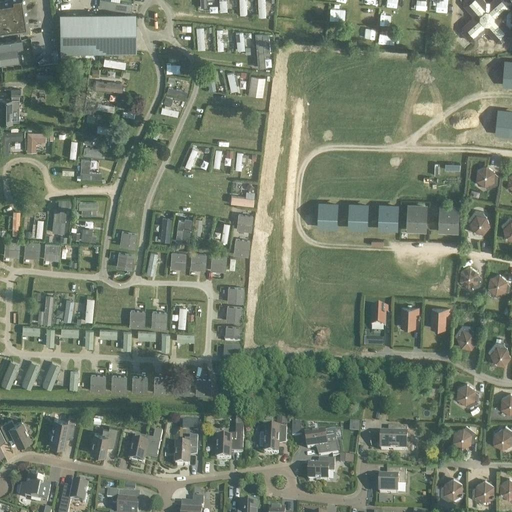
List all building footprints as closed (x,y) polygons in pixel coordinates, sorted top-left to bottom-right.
[(0,31),(13,30),(14,32),(17,32),(29,30),(24,0),(8,0),(9,1),(0,2),(0,31)] [(216,0),(217,11),(225,11),(225,0),(216,0)] [(237,0),(238,14),(246,14),(245,0),(237,0)] [(264,16),(263,0),(255,0),(256,16),(264,16)] [(413,0),(414,9),(425,10),(425,0),(413,0)] [(463,0),(463,5),(464,5),(472,14),(472,18),(462,26),(462,32),(469,40),(475,40),(484,32),(488,32),(496,41),(502,42),(510,34),(510,29),(502,19),(502,16),(511,7),(511,2),(510,0),(490,0),(489,2),(486,1),(484,0),(463,0)] [(293,16),(294,5),(278,5),(278,15),(293,16)] [(135,13),(59,14),(60,52),(136,51),(135,13)] [(364,24),(374,24),(374,15),(365,14),(364,24)] [(430,17),(429,24),(439,25),(440,18),(430,17)] [(413,26),(422,27),(423,19),(414,18),(413,26)] [(203,27),(194,27),(195,50),(204,49),(203,27)] [(222,35),(230,35),(230,28),(214,29),(215,50),(223,50),(222,35)] [(360,28),(359,38),(374,39),(374,29),(360,28)] [(381,29),(380,39),(391,39),(391,29),(381,29)] [(243,50),(242,38),(250,38),(250,31),(233,31),(234,51),(243,50)] [(328,40),(339,41),(340,33),(329,31),(328,40)] [(267,32),(253,33),(254,67),(263,66),(262,54),(268,54),(267,32)] [(429,44),(438,45),(438,35),(429,35),(429,44)] [(21,40),(0,42),(0,64),(19,62),(17,50),(22,49),(21,40)] [(102,64),(124,68),(125,61),(103,57),(102,64)] [(182,74),(183,63),(166,63),(166,73),(182,74)] [(213,89),(212,67),(204,67),(206,90),(213,89)] [(53,76),(36,74),(36,81),(53,83),(53,76)] [(495,74),(494,91),(503,92),(505,75),(495,74)] [(511,75),(505,75),(503,92),(511,93),(511,75)] [(94,89),(120,91),(120,82),(94,81),(94,89)] [(183,98),(185,91),(165,86),(163,92),(183,98)] [(159,105),(177,110),(179,106),(170,103),(172,96),(163,93),(159,105)] [(0,99),(0,121),(11,122),(11,120),(18,120),(18,96),(12,96),(12,99),(0,99)] [(97,103),(96,109),(113,111),(114,106),(97,103)] [(176,116),(177,111),(159,107),(158,113),(176,116)] [(493,115),(492,133),(501,134),(503,117),(493,115)] [(511,117),(503,117),(501,134),(511,135),(511,123),(511,117)] [(147,136),(156,140),(160,130),(150,127),(147,136)] [(26,133),(26,153),(35,153),(35,142),(45,142),(45,134),(26,133)] [(88,144),(96,146),(98,138),(90,136),(88,144)] [(104,157),(104,149),(83,147),(82,155),(104,157)] [(191,147),(182,166),(189,169),(197,150),(191,147)] [(212,167),(219,168),(220,149),(213,149),(212,167)] [(231,158),(232,149),(224,149),(223,157),(231,158)] [(241,162),(247,163),(248,153),(235,151),(233,169),(240,170),(241,162)] [(100,172),(89,171),(89,159),(79,159),(79,178),(100,179),(100,172)] [(497,184),(498,175),(494,175),(494,171),(486,165),(477,170),(476,180),(485,186),(485,185),(487,189),(497,184)] [(243,185),(242,196),(228,196),(228,204),(252,204),(253,185),(243,185)] [(66,209),(67,199),(57,199),(56,208),(66,209)] [(317,205),(316,223),(325,224),(326,206),(317,205)] [(326,206),(325,224),(335,224),(336,206),(326,206)] [(348,207),(347,224),(357,225),(358,207),(348,207)] [(358,207),(357,225),(367,225),(367,208),(358,207)] [(408,207),(407,229),(417,229),(417,207),(408,207)] [(417,207),(417,229),(426,230),(427,207),(417,207)] [(378,208),(378,225),(387,226),(388,208),(378,208)] [(388,208),(387,226),(397,226),(398,208),(388,208)] [(440,208),(439,230),(449,230),(449,208),(440,208)] [(449,208),(449,230),(458,231),(459,209),(449,208)] [(63,233),(64,210),(51,209),(51,232),(63,233)] [(17,235),(18,211),(10,210),(10,235),(17,235)] [(474,232),(483,233),(490,226),(486,216),(483,216),(483,212),(475,210),(467,220),(470,222),(474,232)] [(234,230),(250,231),(251,215),(235,213),(234,230)] [(151,239),(167,242),(170,218),(161,217),(158,235),(152,234),(151,239)] [(511,217),(510,217),(501,225),(504,228),(503,228),(506,238),(511,239),(511,217)] [(175,241),(188,242),(189,218),(176,218),(175,241)] [(199,242),(200,218),(193,218),(192,242),(199,242)] [(225,243),(230,224),(223,222),(218,241),(225,243)] [(94,242),(95,235),(90,235),(91,229),(80,228),(79,240),(94,242)] [(135,248),(135,232),(119,232),(118,247),(135,248)] [(233,238),(231,254),(246,256),(248,240),(233,238)] [(3,239),(2,255),(18,256),(18,240),(3,239)] [(22,241),(22,257),(38,258),(38,242),(22,241)] [(56,260),(59,245),(44,242),(41,258),(56,260)] [(91,257),(92,247),(81,246),(80,256),(91,257)] [(71,258),(71,248),(61,248),(60,258),(71,258)] [(114,266),(130,269),(133,254),(117,251),(114,266)] [(184,268),(185,252),(169,252),(169,268),(184,268)] [(189,252),(188,269),(204,270),(206,254),(189,252)] [(209,254),(208,270),(224,271),(225,255),(209,254)] [(460,281),(464,283),(468,287),(468,286),(470,290),(481,285),(482,277),(478,276),(478,273),(470,267),(461,271),(460,281)] [(490,278),(488,288),(496,294),(498,298),(509,294),(510,285),(506,285),(507,281),(500,274),(490,278)] [(224,302),(242,302),(242,287),(225,287),(224,302)] [(42,310),(36,309),(36,322),(50,322),(51,295),(43,295),(42,310)] [(84,299),(83,321),(92,321),(92,299),(84,299)] [(64,300),(61,321),(70,322),(73,301),(64,300)] [(223,342),(240,342),(241,306),(224,306),(223,342)] [(185,328),(185,307),(177,307),(176,327),(185,328)] [(389,313),(390,307),(372,307),(371,326),(385,327),(386,313),(389,313)] [(416,314),(419,314),(420,309),(402,308),(401,327),(415,328),(416,314)] [(449,310),(432,309),(431,328),(445,329),(446,315),(449,315),(449,310)] [(128,326),(143,325),(143,310),(127,310),(128,326)] [(165,327),(165,311),(149,311),(149,327),(165,327)] [(20,326),(20,334),(39,334),(39,326),(20,326)] [(461,347),(464,348),(471,349),(477,341),(473,331),(470,327),(462,326),(455,336),(458,338),(461,347)] [(46,328),(43,345),(52,347),(55,329),(46,328)] [(60,328),(59,336),(78,337),(79,329),(60,328)] [(93,348),(93,330),(84,330),(83,348),(93,348)] [(98,330),(98,338),(116,338),(116,330),(98,330)] [(137,331),(136,339),(155,339),(155,332),(137,331)] [(121,349),(131,350),(132,332),(122,332),(121,349)] [(194,341),(194,333),(176,333),(176,341),(194,341)] [(169,351),(170,334),(160,334),(160,351),(169,351)] [(384,339),(365,338),(364,346),(383,347),(384,339)] [(497,364),(505,365),(510,357),(507,348),(503,348),(504,344),(500,343),(495,343),(488,352),(491,354),(494,362),(494,364),(496,364),(497,364)] [(221,347),(221,362),(238,362),(239,347),(221,347)] [(0,379),(0,384),(7,388),(18,364),(9,360),(0,379)] [(28,389),(38,366),(29,361),(18,385),(28,389)] [(49,362),(39,385),(49,389),(59,366),(49,362)] [(68,372),(67,389),(76,390),(77,372),(68,372)] [(88,390),(104,391),(104,375),(88,375),(88,390)] [(108,391),(125,392),(126,376),(109,375),(108,391)] [(151,392),(168,393),(168,375),(151,375),(151,392)] [(131,376),(130,392),(145,392),(146,376),(131,376)] [(172,378),(172,393),(188,394),(188,378),(172,378)] [(193,394),(209,395),(210,379),(193,378),(193,394)] [(478,402),(479,394),(475,394),(475,390),(467,384),(458,389),(458,399),(466,404),(468,408),(478,402)] [(511,417),(511,394),(502,399),(501,409),(510,414),(511,417)] [(83,412),(77,412),(76,416),(70,414),(68,422),(55,420),(50,445),(64,448),(66,436),(73,438),(77,417),(82,418),(83,412)] [(231,435),(231,438),(218,438),(217,460),(231,460),(231,453),(243,454),(244,418),(236,418),(236,435),(231,435)] [(12,419),(0,425),(1,427),(7,439),(14,437),(18,445),(31,439),(22,423),(22,421),(14,425),(13,421),(12,419)] [(183,420),(183,429),(197,430),(198,420),(183,420)] [(358,432),(358,422),(348,422),(348,432),(358,432)] [(292,423),(292,437),(302,435),(300,423),(292,423)] [(475,442),(476,432),(466,425),(464,428),(455,432),(453,442),(460,447),(461,449),(463,448),(463,447),(471,444),(471,441),(475,442)] [(511,441),(511,430),(510,429),(506,426),(504,429),(503,429),(494,434),(494,444),(502,449),(511,445),(511,442),(511,441)] [(94,432),(90,452),(104,455),(106,447),(114,447),(118,429),(109,427),(108,430),(103,429),(102,434),(94,432)] [(381,450),(407,451),(408,427),(389,427),(389,433),(381,433),(381,441),(379,443),(379,446),(381,448),(381,450)] [(278,454),(279,443),(286,443),(287,429),(266,428),(266,435),(260,435),(260,449),(265,449),(265,454),(278,454)] [(154,440),(136,436),(131,462),(144,464),(146,458),(158,460),(163,433),(156,431),(154,440)] [(305,435),(308,449),(319,447),(321,456),(338,453),(336,439),(333,439),(332,431),(305,435)] [(176,443),(175,465),(190,465),(190,456),(197,455),(198,436),(190,436),(190,439),(185,439),(185,444),(176,443)] [(356,457),(341,455),(340,463),(355,464),(356,457)] [(321,460),(321,467),(309,467),(309,480),(329,481),(329,473),(335,473),(335,460),(321,460)] [(380,491),(379,493),(398,494),(398,485),(406,486),(406,470),(387,470),(387,476),(380,476),(380,484),(378,486),(378,489),(380,491)] [(48,503),(52,487),(45,485),(45,483),(44,483),(45,478),(31,475),(29,487),(23,486),(21,495),(27,496),(26,499),(48,503)] [(441,488),(441,496),(451,502),(453,499),(461,495),(461,496),(463,495),(463,493),(462,493),(462,484),(454,479),(445,484),(441,488)] [(511,502),(511,480),(509,479),(501,484),(501,493),(500,493),(500,495),(502,496),(502,495),(509,499),(510,499),(511,503),(511,502)] [(494,496),(494,494),(494,486),(485,481),(477,486),(477,489),(473,489),(472,498),(482,504),(484,501),(485,501),(492,497),(494,496)] [(124,483),(123,491),(133,492),(134,485),(124,483)] [(74,488),(66,487),(60,511),(70,511),(72,502),(86,504),(89,487),(75,484),(74,488)] [(138,511),(140,502),(136,501),(137,494),(109,491),(108,499),(114,500),(113,505),(119,505),(118,511),(138,511)] [(202,511),(203,507),(204,507),(205,498),(194,498),(193,503),(186,502),(186,510),(183,510),(182,511),(202,511)]
